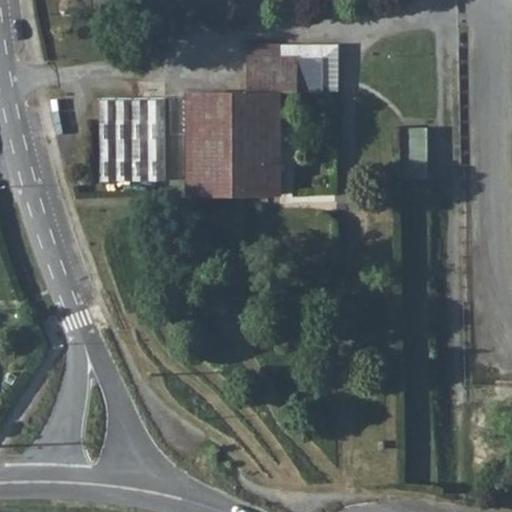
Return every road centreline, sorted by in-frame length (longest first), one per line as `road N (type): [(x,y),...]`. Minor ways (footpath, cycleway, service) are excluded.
road 1 (residential): [(0,44),(47,234),(87,341)]
road 2 (residential): [(142,488),(117,386),(87,341)]
road 3 (residential): [(87,341),(58,482)]
